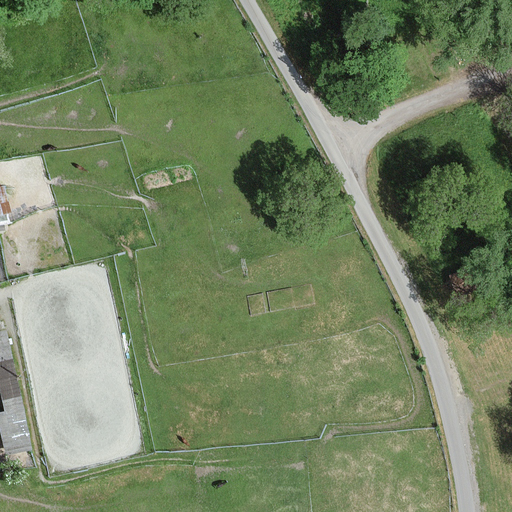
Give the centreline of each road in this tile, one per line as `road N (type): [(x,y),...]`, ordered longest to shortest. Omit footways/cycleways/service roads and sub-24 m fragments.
road 1 (unclassified): [(467,511),(433,355),(333,148),(246,0)]
road 2 (track): [(333,148),(511,68)]
